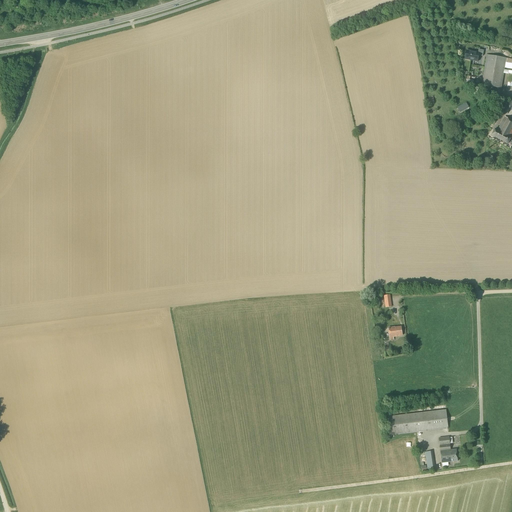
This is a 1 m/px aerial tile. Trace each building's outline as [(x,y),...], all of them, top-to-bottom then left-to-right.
[(483,57),(484,50),(478,49),(478,52),(466,50),(464,60),(478,62),(479,56),(483,57)] [(507,69),(508,59),(506,59),(486,55),(482,85),(501,88),(504,68),(507,69)] [(460,113),(469,108),(466,103),(457,108),(460,113)] [(511,121),(505,117),(498,131),(495,129),(492,135),(508,144),(509,142),(511,143),(511,121)] [(395,328),(394,327),(388,328),(390,340),(394,340),(393,337),(399,336),(402,336),(400,327),(395,328)] [(393,438),(393,435),(448,429),(446,410),(387,417),(389,436),(390,436),(390,438),(393,438)] [(450,450),(449,437),(439,438),(440,451),(441,451),(442,463),(457,461),(456,450),(450,450)]
